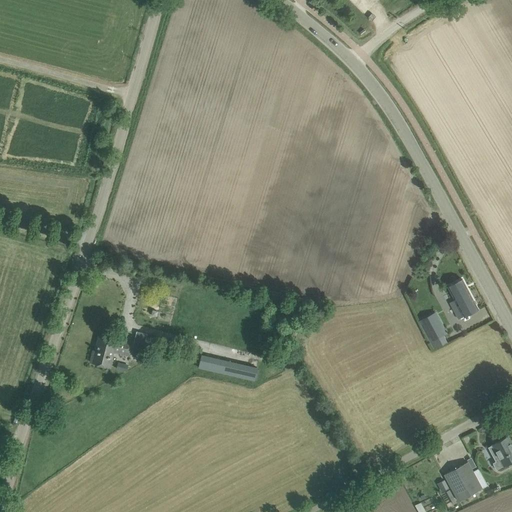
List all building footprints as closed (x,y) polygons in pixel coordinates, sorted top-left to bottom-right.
[(448,286),(464,316),(478,309),(462,278),(448,286)] [(444,328),(428,336),(431,342),(447,333),(444,328)] [(131,355),(135,342),(110,336),(109,339),(99,336),(95,350),(93,350),(90,362),(110,367),(114,351),(131,355)] [(219,371),(235,375),(238,363),(221,359),(219,371)] [(126,371),(129,365),(119,361),(117,367),(126,371)] [(257,367),(250,365),(248,378),(254,379),(257,367)] [(493,445),(488,447),(496,461),(500,459),(504,466),(508,463),(509,465),(511,463),(511,448),(510,444),(511,443),(508,436),(492,444),(493,445)] [(468,462),(445,474),(459,501),(468,495),(469,495),(478,490),(488,485),(486,481),(484,478),(478,468),(473,471),(472,469),(471,469),(469,464),(468,462)]
